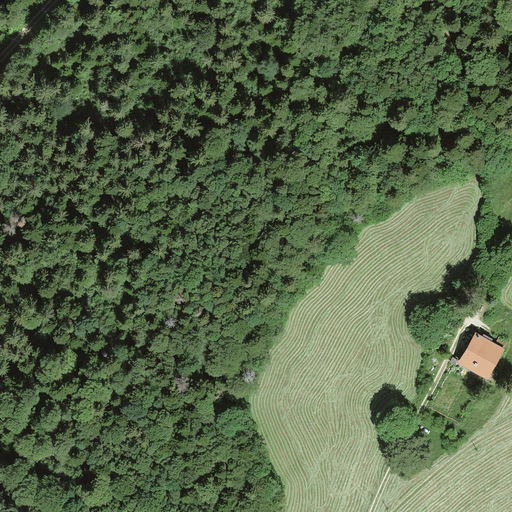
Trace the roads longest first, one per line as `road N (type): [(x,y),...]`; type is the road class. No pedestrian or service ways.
road 1 (track): [(375,511),(465,322)]
road 2 (track): [(397,511),(464,451),(511,425)]
